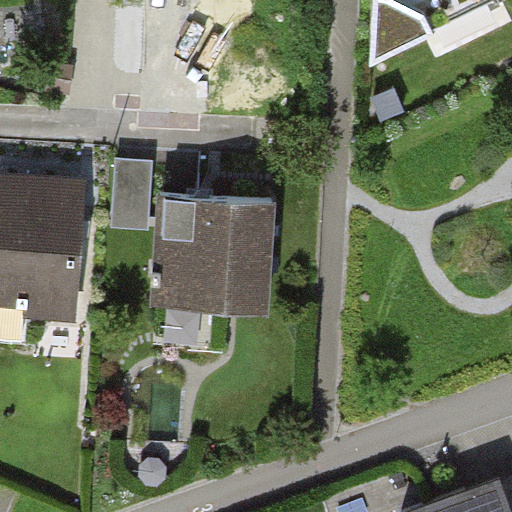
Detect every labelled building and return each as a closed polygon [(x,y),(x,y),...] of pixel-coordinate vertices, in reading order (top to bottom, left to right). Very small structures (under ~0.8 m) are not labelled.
[(494,0),(379,0),(377,58),(494,0)] [(184,10),(147,10),(146,73),(183,74),(184,10)] [(138,153),(118,152),(114,219),(150,221),(153,154),(138,153)] [(74,175),(0,170),(0,306),(67,310),(74,175)] [(278,188),(166,180),(157,296),(235,302),(269,304),(278,188)] [(511,511),(511,465),(381,511),(511,511)]
